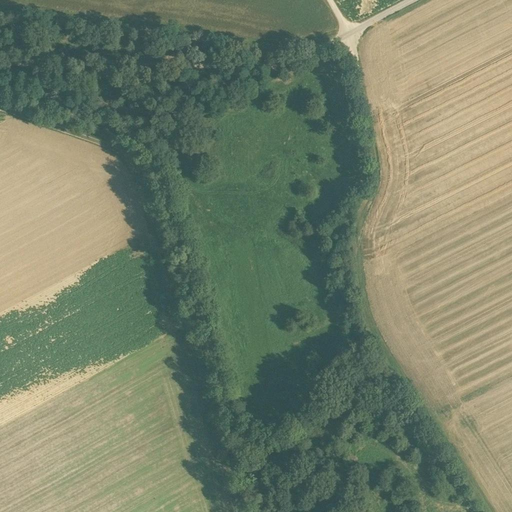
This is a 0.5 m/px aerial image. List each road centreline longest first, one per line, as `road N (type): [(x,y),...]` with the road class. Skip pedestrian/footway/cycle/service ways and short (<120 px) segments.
road 1 (track): [(486,511),(374,339),(354,231),(377,175),(357,43),(333,0)]
road 2 (track): [(259,511),(142,135),(0,93)]
road 3 (track): [(0,113),(109,143),(133,170),(237,511)]
road 4 (track): [(442,0),(292,74),(0,70)]
